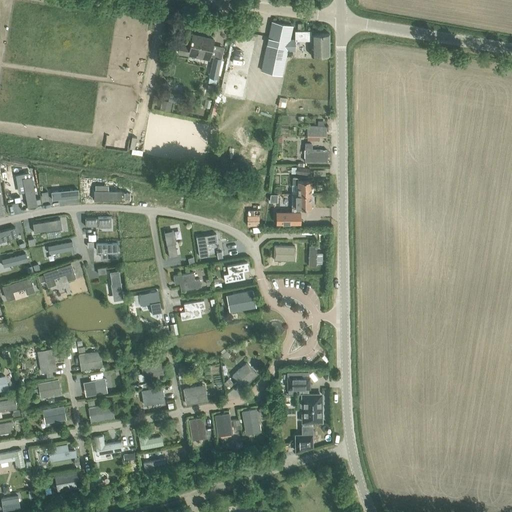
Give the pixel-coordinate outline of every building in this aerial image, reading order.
[(272,21),(270,31),(262,70),(282,74),(287,51),(294,50),(294,39),(289,39),(292,26),(272,21)] [(312,39),(312,51),(312,55),(329,55),(329,33),(311,34),(311,30),(295,31),(295,40),(312,39)] [(180,42),(178,52),(189,54),(190,50),(204,54),(204,58),(209,59),(213,40),(205,38),(205,37),(193,34),(192,38),(191,38),(190,40),(191,40),(191,44),(180,42)] [(214,56),(210,76),(217,78),(222,58),(214,56)] [(162,99),(160,109),(169,111),(171,102),(162,99)] [(307,126),(307,136),(316,136),(325,136),(326,136),(326,126),(316,126),(307,126)] [(305,144),(305,151),(305,161),(327,162),(327,150),(311,150),(311,144),(305,144)] [(31,177),(24,179),(26,191),(25,191),(28,207),(37,206),(32,176),(31,176),(31,177)] [(292,194),(297,194),(311,194),(311,180),(298,180),(298,177),(293,177),(293,185),(292,185),(292,194)] [(78,189),(52,191),(53,199),(52,199),(78,197),(78,189)] [(95,199),(94,199),(94,200),(121,200),(121,190),(109,190),(108,190),(108,191),(95,191),(95,199)] [(191,194),(190,202),(212,206),(213,198),(191,194)] [(311,194),(298,194),(298,211),(305,211),(305,208),(311,208),(311,194)] [(222,200),(220,207),(242,211),(243,204),(222,200)] [(98,217),(85,217),(85,226),(99,226),(99,225),(109,225),(109,217),(111,217),(98,217)] [(60,218),(32,223),(34,232),(46,230),(46,231),(46,229),(60,227),(59,219),(60,219),(60,218)] [(15,227),(0,230),(0,239),(5,239),(5,240),(6,240),(6,239),(17,236),(15,227)] [(165,232),(164,232),(166,244),(167,244),(169,257),(177,255),(175,241),(174,242),(172,232),(165,233),(165,232)] [(197,236),(196,236),(199,256),(200,256),(200,255),(207,254),(205,242),(213,241),(217,241),(216,233),(197,236)] [(72,240),(48,245),(50,253),(73,248),(72,240)] [(96,243),(97,243),(97,251),(101,251),(101,257),(108,257),(108,258),(117,258),(118,258),(118,250),(117,250),(117,243),(118,243),(118,242),(96,243)] [(274,260),(294,260),(295,246),(275,245),(274,260)] [(309,246),(308,264),(316,265),(317,246),(309,246)] [(26,253),(2,259),(4,266),(12,264),(19,262),(20,262),(28,260),(26,253)] [(229,273),(224,274),(225,282),(230,281),(245,278),(243,271),(248,270),(247,262),(233,265),(227,266),(229,273)] [(45,272),(49,286),(56,283),(54,278),(66,274),(67,280),(74,277),(70,263),(45,272)] [(117,271),(108,272),(110,284),(112,300),(121,299),(117,271)] [(174,276),(175,283),(180,282),(181,290),(201,286),(200,279),(195,280),(193,272),(174,276)] [(25,287),(26,293),(33,291),(29,277),(3,286),(8,299),(15,297),(13,291),(25,287)] [(158,291),(139,295),(140,304),(150,302),(152,313),(153,315),(158,318),(162,317),(161,311),(158,291)] [(229,303),(230,310),(250,306),(249,299),(254,298),(252,291),(232,295),(234,302),(229,303)] [(180,312),(182,319),(201,315),(200,308),(205,307),(204,300),(184,303),(185,311),(180,312)] [(38,355),(39,356),(42,372),(56,369),(53,349),(42,351),(38,351),(38,352),(38,355)] [(95,352),(79,355),(82,369),(102,366),(100,355),(100,354),(100,351),(99,351),(96,351),(95,352)] [(142,370),(143,373),(144,380),(164,376),(161,362),(152,364),(149,360),(144,361),(142,365),(142,368),(142,370)] [(232,376),(242,387),(257,373),(247,362),(232,376)] [(302,408),(302,412),(303,422),(322,421),(321,411),(321,410),(320,410),(320,394),(308,394),(308,388),(309,388),(309,377),(308,377),(308,373),(308,372),(288,372),(288,377),(288,388),(303,388),(303,394),(302,394),(302,399),(300,399),(300,408),(302,408)] [(84,382),(86,395),(104,392),(102,385),(104,385),(102,378),(96,379),(96,380),(84,382)] [(41,396),(42,397),(46,396),(61,393),(58,379),(39,383),(40,392),(40,393),(41,396)] [(229,379),(225,383),(227,386),(229,388),(234,384),(229,379)] [(199,386),(184,389),(186,404),(206,400),(204,389),(205,388),(204,385),(203,384),(200,385),(199,386)] [(164,401),(162,387),(142,390),(144,404),(164,401)] [(0,400),(0,410),(16,407),(15,398),(0,400)] [(89,408),(91,421),(111,418),(109,410),(110,410),(109,403),(102,404),(103,405),(89,408)] [(43,409),(46,422),(66,418),(63,406),(43,409)] [(261,429),(259,423),(258,423),(256,409),(242,411),(246,430),(254,429),(254,431),(261,429)] [(215,415),(218,435),(227,433),(227,434),(231,433),(232,432),(232,428),(231,428),(229,413),(215,415)] [(206,436),(206,433),(206,432),(205,432),(203,417),(189,419),(192,439),(201,437),(202,438),(205,437),(206,436)] [(0,422),(0,432),(13,430),(12,421),(0,422)] [(138,431),(141,449),(162,445),(162,442),(162,439),(161,436),(148,439),(146,429),(138,431)] [(299,434),(295,438),(296,451),(312,446),(312,434),(299,434)] [(104,444),(103,435),(94,437),(98,454),(123,449),(122,441),(104,444)] [(48,447),(49,454),(51,453),(53,460),(76,456),(75,449),(68,450),(67,444),(48,447)] [(25,465),(22,449),(0,453),(0,462),(15,459),(16,467),(25,465)] [(167,466),(166,458),(144,462),(145,470),(167,466)] [(58,483),(59,489),(82,485),(80,478),(76,479),(74,472),(55,476),(57,483),(58,483)] [(18,496),(1,498),(3,509),(20,507),(18,496)]
